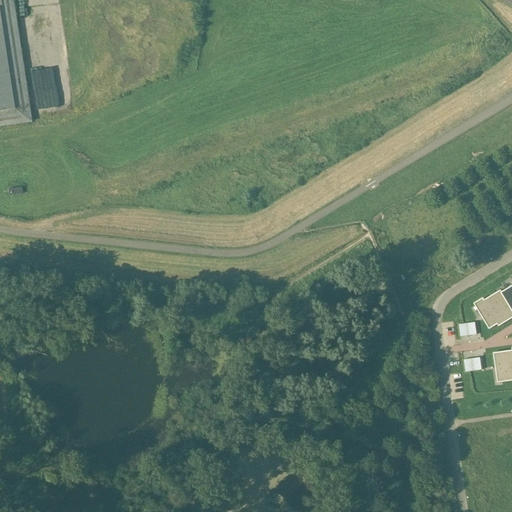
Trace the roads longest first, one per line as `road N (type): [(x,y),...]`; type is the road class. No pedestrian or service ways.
road 1 (unclassified): [(0,229),(221,254),(256,249),(511,98)]
road 2 (residential): [(511,255),(448,294),(436,316),(462,511)]
